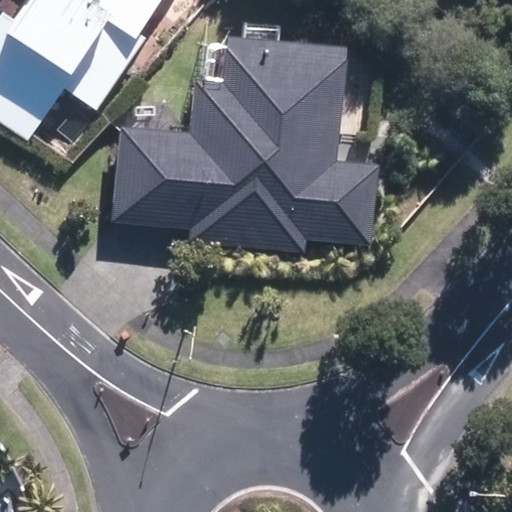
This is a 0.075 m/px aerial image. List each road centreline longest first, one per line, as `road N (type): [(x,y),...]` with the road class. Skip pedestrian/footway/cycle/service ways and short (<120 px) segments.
road 1 (residential): [(175,472),(0,301)]
road 2 (residential): [(353,477),(511,301)]
road 3 (residential): [(175,472),(208,449),(248,437),(318,449),(353,477)]
